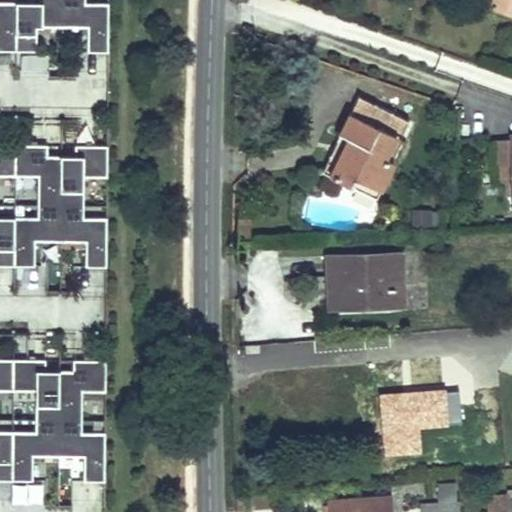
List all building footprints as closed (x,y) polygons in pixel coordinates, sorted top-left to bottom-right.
[(107,51),(108,3),(84,2),(84,0),(36,0),(36,2),(0,1),(0,50),(36,51),(36,27),(87,27),(87,52),(107,51)] [(511,0),(482,0),(511,11),(511,8),(511,0)] [(332,131),(341,135),(324,171),(350,183),(354,175),(376,184),(388,157),(383,155),(385,150),(403,112),(375,100),(365,120),(343,110),(332,131)] [(324,171),(341,135),(332,131),(315,167),(324,171)] [(511,194),(507,135),(492,136),(496,179),(502,178),(504,194),(505,194),(511,194)] [(0,175),(35,176),(35,204),(83,204),(83,176),(106,176),(106,145),(74,145),(74,155),(46,155),(46,145),(0,144),(0,175)] [(0,265),(34,266),(34,242),(85,242),(85,266),(105,267),(106,217),(83,217),(83,204),(35,204),(34,217),(0,215),(0,265)] [(225,245),(240,245),(241,219),(225,218),(225,245)] [(38,260),(53,260),(53,243),(38,243),(38,260)] [(387,252),(312,253),(313,274),(323,274),(324,304),(388,303),(387,252)] [(1,293),(14,293),(14,267),(1,267),(1,293)] [(323,274),(313,274),(313,304),(324,304),(323,274)] [(0,389),(33,390),(33,418),(81,419),(81,390),(104,391),(105,359),(72,359),(72,370),(44,370),(44,359),(0,358),(0,389)] [(447,394),(447,390),(382,395),(386,456),(422,454),(420,429),(450,427),(449,423),(460,423),(458,393),(447,394)] [(0,479),(32,481),(32,456),(83,456),(83,481),(104,481),(104,432),(81,432),(81,419),(33,418),(33,431),(0,430),(0,479)] [(511,494),(503,495),(504,509),(511,508),(511,494)] [(390,511),(390,498),(326,502),(326,511),(390,511)]
